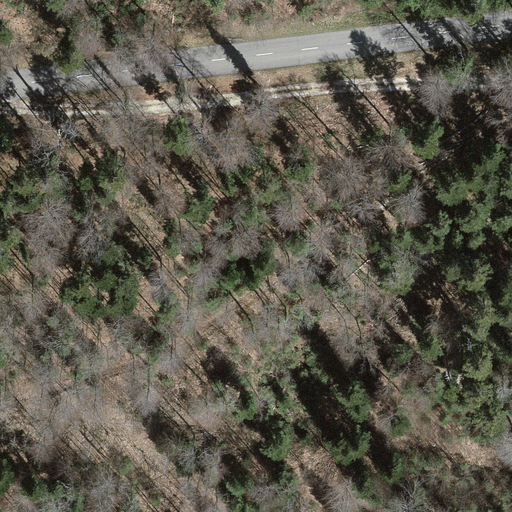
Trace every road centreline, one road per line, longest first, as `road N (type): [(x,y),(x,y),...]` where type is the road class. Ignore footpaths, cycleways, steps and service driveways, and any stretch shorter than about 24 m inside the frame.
road 1 (secondary): [(511,24),(0,85)]
road 2 (track): [(0,104),(112,108),(359,85),(511,82)]
